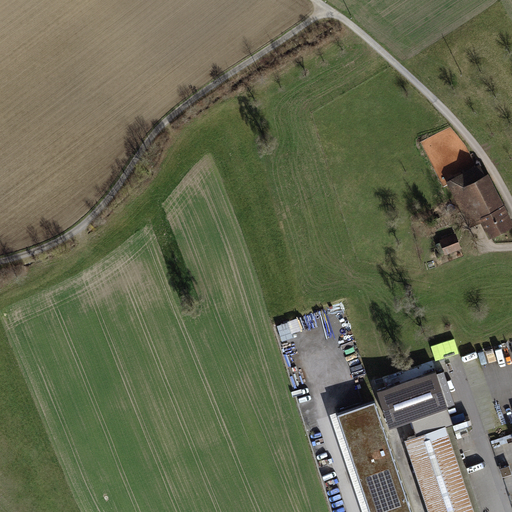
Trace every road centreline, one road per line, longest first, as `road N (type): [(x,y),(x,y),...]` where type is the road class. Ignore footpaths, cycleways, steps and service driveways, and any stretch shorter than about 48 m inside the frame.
road 1 (track): [(0,261),(83,227),(170,116),(327,8)]
road 2 (residential): [(511,206),(459,124),(312,0)]
